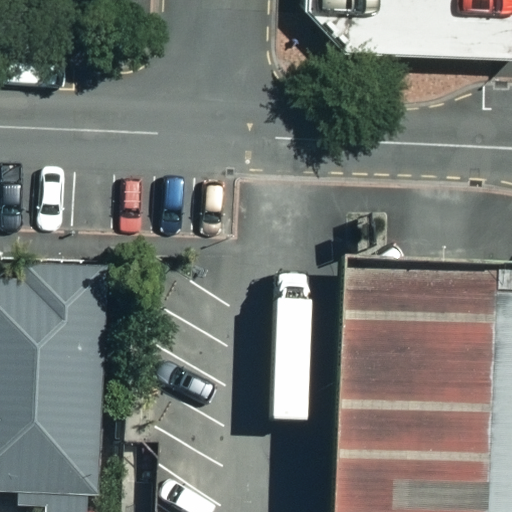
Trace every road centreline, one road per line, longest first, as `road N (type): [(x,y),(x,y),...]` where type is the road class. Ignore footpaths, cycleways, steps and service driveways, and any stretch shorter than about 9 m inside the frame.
road 1 (unclassified): [(218,136),(511,147)]
road 2 (unclassified): [(0,127),(218,136)]
road 3 (unclassified): [(218,136),(222,0)]
